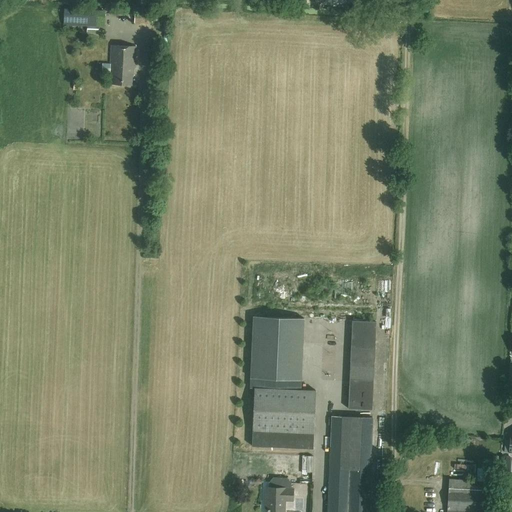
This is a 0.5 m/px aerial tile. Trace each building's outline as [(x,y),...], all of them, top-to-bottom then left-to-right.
[(105,10),(104,10),(105,8),(96,7),(96,10),(64,8),(63,24),(104,26),(105,10)] [(135,13),(135,22),(153,23),(153,13),(135,13)] [(112,84),(132,85),(133,76),(134,76),(134,67),(136,67),(137,46),(112,45),(110,72),(113,72),(112,84)] [(73,86),(81,86),(82,78),(73,78),(73,86)] [(304,320),(277,319),(254,318),(250,388),(254,388),(300,390),(304,320)] [(376,331),(376,321),(352,320),(352,330),(376,331)] [(337,337),(337,323),(326,323),(325,337),(337,337)] [(375,341),(376,331),(352,330),(351,340),(375,341)] [(375,351),(375,341),(351,340),(351,350),(375,351)] [(374,360),(375,351),(351,350),(350,359),(374,360)] [(374,370),(374,360),(350,359),(350,369),(374,370)] [(374,380),(374,370),(350,369),(350,379),(374,380)] [(373,390),(374,380),(350,379),(349,389),(373,390)] [(300,390),(254,388),(251,446),(312,449),(315,391),(300,390)] [(373,400),(373,390),(349,389),(349,399),(373,400)] [(372,410),(373,400),(349,399),(348,408),(372,410)] [(367,511),(371,417),(331,416),(327,511),(367,511)] [(503,452),(511,452),(511,439),(510,440),(510,442),(504,442),(503,452)] [(310,459),(284,457),(283,475),(309,477),(310,459)] [(294,488),(291,488),(291,482),(287,478),(285,478),(274,477),(269,482),(269,486),(266,486),(266,500),(268,500),(267,511),(284,511),(285,502),(293,502),(293,495),(294,488)] [(493,511),(495,511),(496,482),(449,479),(446,511),(493,511)] [(430,508),(437,508),(436,492),(429,493),(430,508)]
